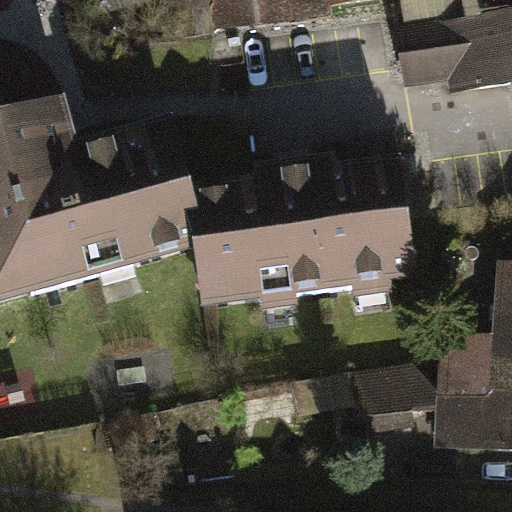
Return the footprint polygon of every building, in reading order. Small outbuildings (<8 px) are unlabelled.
[(230,39),(342,25),(340,11),(406,0),(244,0),(226,1),(230,39)] [(511,0),(489,0),(494,24),(511,20),(511,0)] [(462,83),(467,101),(511,93),(511,20),(494,24),(411,38),(420,90),(462,83)] [(0,314),(205,252),(198,203),(188,123),(93,147),(90,125),(85,107),(7,125),(0,126),(0,314)] [(212,307),(421,279),(406,174),(198,203),(205,252),(212,307)] [(447,342),(444,399),(511,403),(511,271),(507,346),(447,342)] [(422,380),(383,385),(388,430),(427,426),(422,380)] [(440,455),(511,459),(511,403),(444,399),(440,455)]
